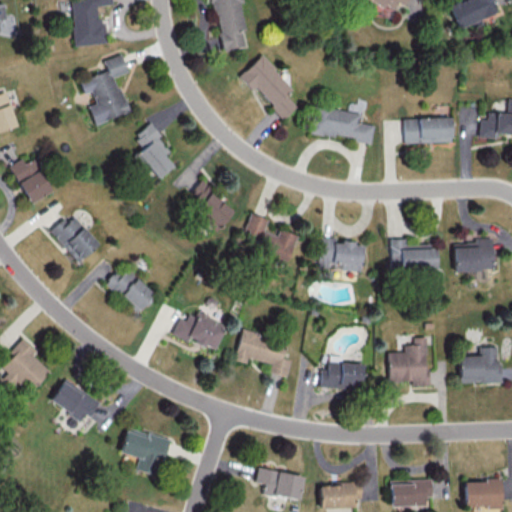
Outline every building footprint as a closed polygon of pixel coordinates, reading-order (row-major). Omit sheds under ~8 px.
[(104,42),(102,22),(96,22),(94,4),(110,3),(109,0),(67,0),(72,45),(104,42)] [(210,0),(219,50),(242,46),(239,29),(244,28),(239,0),(210,0)] [(403,0),(367,0),(379,7),(381,3),(390,8),(394,1),(401,5),(403,0)] [(453,27),(468,23),(469,26),(479,23),(477,17),(494,11),(489,0),(444,0),(453,27)] [(92,123),(125,110),(112,75),(125,71),(118,53),(100,59),(104,70),(76,80),(81,93),(88,90),(93,102),(85,105),(92,123)] [(252,86),(282,117),(294,106),(284,94),(291,87),(259,54),(236,75),(249,89),(252,86)] [(0,129),(13,126),(2,90),(0,91),(0,129)] [(476,136),(493,137),(493,133),(511,133),(511,98),(505,98),(505,112),(485,111),(485,118),(477,118),(476,136)] [(370,141),(372,123),(357,121),(359,111),(310,106),(307,133),(370,141)] [(402,142),(449,141),(448,116),(401,117),(402,142)] [(156,177),(170,165),(161,155),(166,151),(154,137),(158,134),(148,122),(131,137),(140,147),(134,153),(156,177)] [(49,190),(31,158),(23,163),(19,157),(6,165),(27,202),(49,190)] [(197,179),(183,194),(216,225),(230,211),(197,179)] [(278,228),(275,235),(261,230),(265,218),(248,212),(240,232),(255,238),(250,251),(284,263),(295,234),(278,228)] [(63,223),(59,218),(47,230),(76,261),(96,242),(71,216),(63,223)] [(359,271),(360,242),(333,241),(333,236),(316,235),(315,267),(328,268),(328,262),(339,262),(339,270),(359,271)] [(404,244),(404,237),(387,238),(388,268),(436,267),(435,243),(404,244)] [(490,239),(451,240),(452,270),(491,269),(490,239)] [(105,282),(135,311),(151,294),(121,265),(105,282)] [(210,351),(223,323),(194,310),(192,316),(185,313),(182,320),(176,317),(169,332),(210,351)] [(245,357),(268,362),(266,371),(284,376),(288,359),(280,357),(284,341),(239,330),(232,359),(244,362),(245,357)] [(6,351),(9,354),(0,364),(0,373),(11,383),(16,378),(28,389),(47,369),(31,355),(35,351),(19,336),(6,351)] [(427,385),(427,366),(424,366),(423,336),(411,336),(411,344),(401,344),(402,351),(385,351),(386,380),(410,379),(410,385),(427,385)] [(456,355),(457,381),(501,381),(501,376),(511,376),(511,367),(495,367),(495,345),(476,346),(476,355),(456,355)] [(360,363),(338,362),(339,355),(326,355),(325,368),(318,368),(317,386),(358,387),(360,363)] [(95,399),(57,381),(47,403),(78,418),(81,413),(87,416),(95,399)] [(165,438),(124,426),(117,451),(136,457),(132,468),(155,475),(165,438)] [(296,499),(300,474),(255,467),(253,481),(261,483),(260,493),(296,499)] [(424,495),(430,495),(429,478),(388,480),(388,505),(424,504),(424,495)] [(461,480),(462,507),(500,505),(499,479),(461,480)] [(353,506),(353,498),(358,497),(358,482),(316,483),(317,507),(353,506)]
